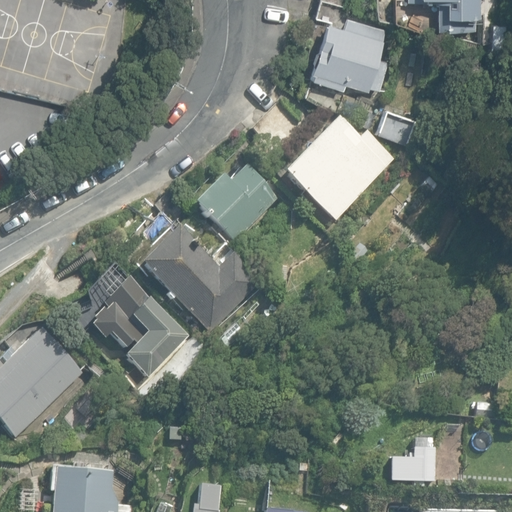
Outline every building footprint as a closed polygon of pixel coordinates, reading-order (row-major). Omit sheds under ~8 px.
[(319,0),(316,12),(339,25),(346,8),(320,0),(319,0)] [(435,30),(472,30),(473,16),(476,16),(475,0),(409,0),(410,2),(435,2),(435,30)] [(368,87),(378,90),(387,63),(376,59),(385,30),(344,18),(340,27),(325,22),(315,51),(313,52),(310,63),(311,65),(309,72),(312,73),(310,79),(341,90),(343,84),(366,90),(368,87)] [(488,32),(496,32),(497,23),(489,22),(488,32)] [(249,129),(278,156),(306,126),(276,100),(249,129)] [(375,136),(406,146),(413,123),(382,113),(375,136)] [(278,173),(331,222),(388,161),(358,133),(351,141),(328,119),(278,173)] [(232,242),(232,243),(275,199),(241,166),(226,182),(218,174),(190,203),(232,242)] [(155,206),(179,228),(190,216),(166,193),(155,206)] [(171,298),(206,333),(256,284),(227,253),(212,268),(171,227),(134,263),(165,294),(164,295),(169,300),(170,299),(171,298)] [(357,263),(368,251),(359,243),(348,255),(357,263)] [(124,355),(148,376),(184,336),(122,280),(100,305),(103,308),(101,311),(99,309),(90,319),(93,321),(89,325),(104,338),(108,334),(124,348),(130,341),(133,344),(124,355)] [(228,351),(251,328),(240,317),(217,339),(228,351)] [(0,365),(0,426),(13,440),(81,374),(38,329),(0,365)] [(496,404),(474,402),(473,415),(495,417),(496,404)] [(387,480),(429,481),(430,448),(410,448),(409,458),(388,457),(387,480)] [(49,511),(118,511),(119,503),(110,490),(112,471),(53,466),(51,495),(43,494),(42,505),(50,506),(49,511)] [(195,509),(215,511),(217,486),(198,484),(195,509)] [(406,511),(407,497),(365,496),(363,511),(406,511)]
